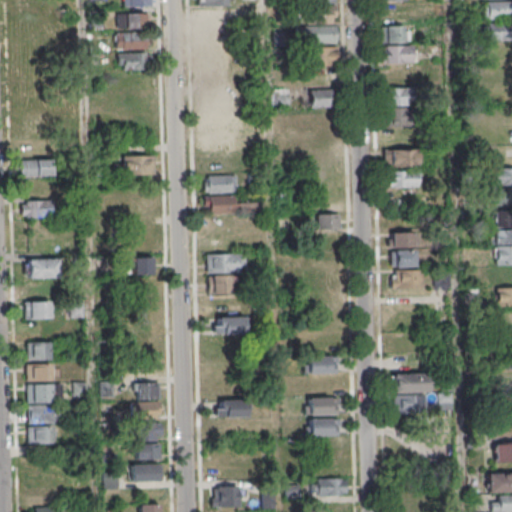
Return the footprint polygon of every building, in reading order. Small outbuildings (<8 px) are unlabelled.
[(41,9),(40,0),(13,0),(13,9),(41,9)] [(333,43),(333,0),(303,0),(304,24),(294,24),(294,43),(333,43)] [(481,18),(511,18),(511,1),(481,1),(481,18)] [(406,3),(380,3),(380,22),(406,22),(406,3)] [(116,27),(146,27),(146,13),(116,13),(116,27)] [(484,41),(511,41),(511,22),(484,22),(484,41)] [(379,25),(379,42),(407,42),(407,25),(379,25)] [(146,32),(114,32),(114,49),(146,49),(146,32)] [(379,46),(379,63),(413,63),(413,46),(379,46)] [(334,48),(298,48),(298,66),(334,66),(334,48)] [(149,52),(114,52),(114,70),(149,70),(149,52)] [(482,83),(511,82),(511,63),(482,64),(482,83)] [(383,107),(415,107),(415,88),(383,88),(383,107)] [(338,89),(307,89),(307,106),(338,106),(338,89)] [(286,90),(274,90),(274,102),(286,102),(286,90)] [(410,120),(410,110),(387,110),(387,120),(410,120)] [(308,128),(336,128),(336,112),(308,112),(308,128)] [(229,113),(203,113),(203,130),(229,130),(229,113)] [(47,117),(20,117),(20,138),(47,138),(47,117)] [(414,145),(414,130),(384,130),(384,145),(414,145)] [(200,152),(231,152),(231,134),(200,134),(200,152)] [(339,169),(339,151),(309,151),(309,169),(339,169)] [(385,151),(385,166),(416,166),(416,151),(385,151)] [(122,155),(122,175),(152,175),(152,155),(122,155)] [(18,159),(18,176),(51,176),(51,159),(18,159)] [(511,167),(490,168),(490,188),(511,187),(511,167)] [(385,186),(415,186),(415,171),(385,171),(385,186)] [(234,175),(204,175),(204,193),(234,193),(234,175)] [(258,212),(258,203),(234,203),(234,196),(207,196),(207,212),(258,212)] [(19,200),(19,218),(50,218),(50,200),(19,200)] [(511,211),(490,211),(490,244),(511,243),(511,211)] [(317,214),(317,230),(337,230),(337,214),(317,214)] [(207,235),(232,235),(232,217),(207,217),(207,235)] [(389,247),(413,247),(413,232),(389,232),(389,247)] [(152,238),(130,238),(130,254),(152,254),(152,238)] [(511,246),(492,246),(492,264),(511,264),(511,246)] [(391,267),(413,267),(413,250),(391,250),(391,267)] [(204,253),(204,272),(242,272),(242,253),(204,253)] [(130,256),(130,275),(152,275),(152,256),(130,256)] [(23,258),(23,278),(56,278),(56,258),(23,258)] [(421,271),(388,271),(388,287),(421,287),(421,271)] [(303,274),(303,291),(335,291),(335,274),(303,274)] [(432,285),(445,285),(445,274),(432,274),(432,285)] [(230,293),(230,276),(209,275),(209,293),(230,293)] [(23,282),(23,298),(47,298),(47,282),(23,282)] [(511,343),(511,287),(493,288),(494,308),(493,308),(494,344),(511,343)] [(155,315),(155,298),(141,298),(141,315),(155,315)] [(23,318),(48,318),(48,302),(23,302),(23,318)] [(215,334),(243,334),(243,317),(215,317),(215,334)] [(28,346),(50,346),(50,363),(28,363),(28,346)] [(511,352),(496,353),(496,372),(511,371),(511,352)] [(334,356),(305,356),(305,373),(334,373),(334,356)] [(27,368),(52,367),(52,384),(28,384),(27,368)] [(424,414),(424,392),(425,392),(426,373),(391,373),(391,414),(424,414)] [(158,383),(133,383),(133,398),(158,398),(158,383)] [(28,388),(53,387),(53,404),(28,404),(28,388)] [(492,421),(511,421),(511,391),(492,391),(492,421)] [(305,414),(336,414),(336,397),(305,397),(305,414)] [(218,417),(246,417),(246,400),(218,400),(218,417)] [(128,417),(158,417),(158,401),(128,401),(128,417)] [(26,423),(58,423),(58,406),(26,406),(26,423)] [(336,418),(306,418),(306,435),(336,435),(336,418)] [(159,459),(159,441),(158,441),(158,423),(133,423),(133,459),(159,459)] [(29,430),(54,429),(54,446),(30,446),(29,430)] [(511,441),(492,442),(492,462),(511,461),(511,441)] [(159,464),(128,464),(128,481),(159,481),(159,464)] [(511,473),(485,473),(485,492),(511,492),(511,473)] [(344,495),(344,478),(315,478),(315,495),(344,495)] [(215,507),(236,507),(236,485),(215,485),(215,507)] [(511,511),(511,495),(493,496),(493,511),(511,511)]
